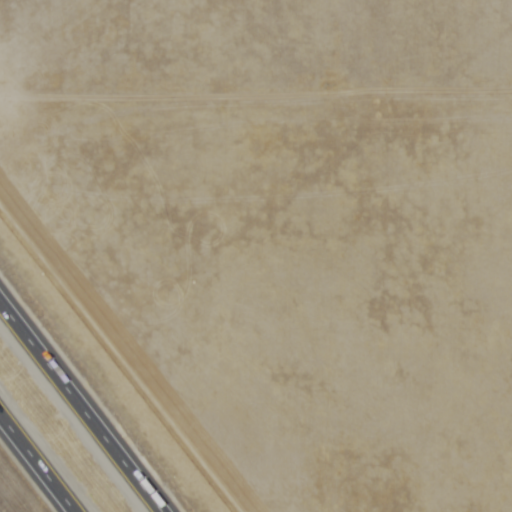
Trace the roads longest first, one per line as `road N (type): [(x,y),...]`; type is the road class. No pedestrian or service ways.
road 1 (residential): [(511,99),(0,99)]
road 2 (motorway): [(157,511),(0,307)]
